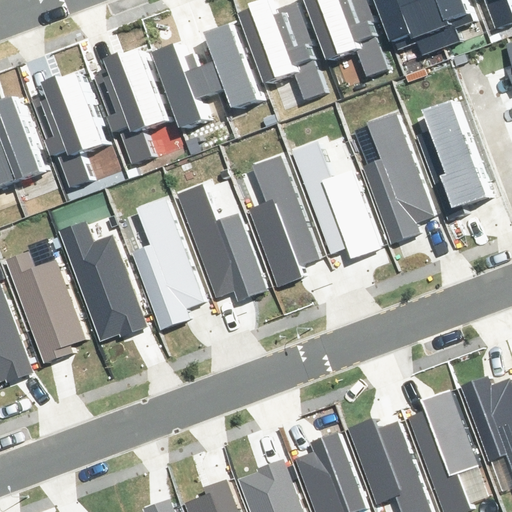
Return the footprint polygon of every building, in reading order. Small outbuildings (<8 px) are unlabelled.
[(276,0),(254,8),(280,80),(306,71),(316,98),(338,90),(326,57),(329,56),(309,0),(302,0),(290,4),(288,0),(276,0)] [(318,0),(338,57),(365,47),(375,74),(397,67),(385,34),(388,33),(376,0),(318,0)] [(385,0),(401,38),(420,31),(429,52),(448,44),(430,0),(385,0)] [(479,7),(476,0),(430,0),(448,44),(468,36),(459,15),(479,7)] [(511,0),(496,0),(504,23),(511,19),(511,0)] [(244,108),(269,99),(243,25),(219,34),(228,60),(213,65),(224,94),(237,89),(244,108)] [(165,53),(192,126),(217,117),(211,98),(224,94),(213,65),(198,71),(188,44),(165,53)] [(154,126),(180,117),(155,45),(121,57),(124,65),(106,71),(127,130),(130,129),(141,161),(163,154),(154,126)] [(90,151),(116,141),(91,69),(57,81),(60,89),(42,95),(63,154),(66,153),(78,185),(99,178),(90,151)] [(5,107),(0,108),(0,134),(18,182),(53,169),(26,95),(4,103),(5,107)] [(443,125),(424,132),(455,215),(473,209),(469,200),(496,190),(462,100),(437,109),(443,125)] [(445,218),(404,109),(375,120),(382,139),(365,145),(401,241),(429,231),(426,225),(445,218)] [(0,188),(18,182),(0,134),(0,188)] [(324,135),(295,146),(336,254),(355,247),(357,253),(385,243),(348,147),(331,153),(324,135)] [(327,258),(286,149),(257,160),(264,179),(247,185),(283,281),(311,271),(308,265),(327,258)] [(210,178),(181,189),(222,298),(241,290),(243,297),(271,286),(234,190),(217,196),(210,178)] [(213,301),(172,192),(143,203),(150,222),(133,228),(169,324),(197,314),(194,308),(213,301)] [(94,213),(64,224),(106,333),(125,326),(127,332),(154,322),(118,226),(101,232),(94,213)] [(35,247),(12,256),(53,359),(80,348),(78,342),(94,336),(62,257),(42,265),(35,247)] [(0,376),(15,371),(17,377),(45,367),(8,271),(0,273),(0,376)] [(511,373),(511,371),(490,379),(488,375),(465,383),(499,474),(511,468),(511,373)] [(413,411),(450,511),(476,511),(480,511),(471,487),(489,481),(456,390),(433,398),(435,403),(413,411)] [(406,511),(436,511),(399,412),(378,420),(376,415),(353,424),(386,511),(392,511),(405,507),(406,511)] [(301,451),(323,511),(373,511),(344,431),(321,439),(323,443),(301,451)] [(245,477),(257,511),(307,511),(287,456),(265,464),(266,469),(245,477)] [(249,511),(234,473),(207,483),(210,489),(193,496),(199,511),(249,511)] [(150,511),(182,511),(177,497),(155,505),(156,510),(150,511)]
